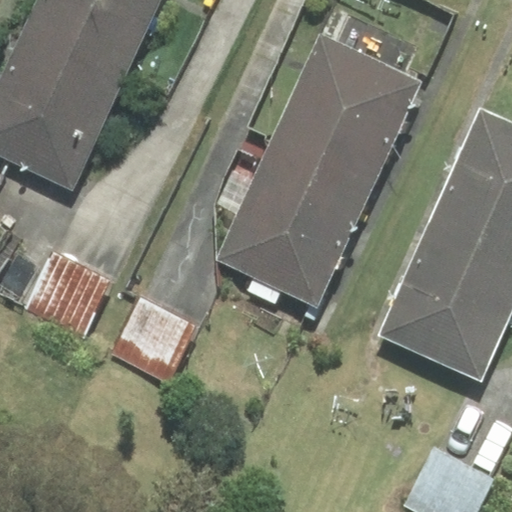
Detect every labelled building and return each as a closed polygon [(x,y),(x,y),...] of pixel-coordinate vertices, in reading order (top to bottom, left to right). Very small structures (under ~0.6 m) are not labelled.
[(162,0),(45,0),(0,97),(0,161),(72,195),(162,0)] [(436,87),(322,37),(224,261),(339,311),(436,87)] [(511,336),(511,126),(472,111),(383,347),(492,388),(511,336)] [(118,283),(61,251),(30,306),(87,338),(118,283)] [(206,328),(149,298),(117,358),(175,388),(206,328)] [(480,511),(496,480),(435,452),(409,508),(418,511),(480,511)]
